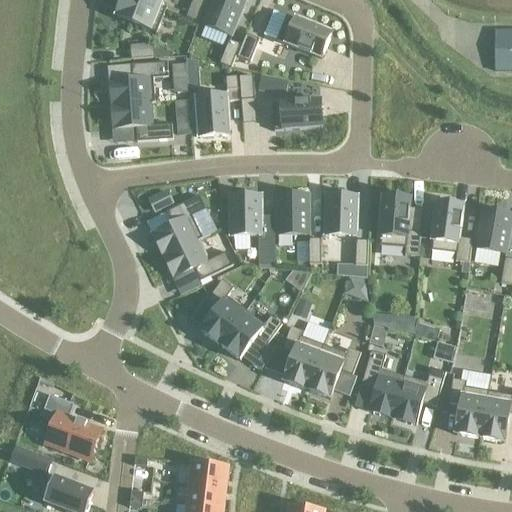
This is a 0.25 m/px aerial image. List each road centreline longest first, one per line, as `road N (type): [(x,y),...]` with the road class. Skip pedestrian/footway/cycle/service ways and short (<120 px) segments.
road 1 (residential): [(318,0),(349,12),(359,29),(353,165),(258,166),(89,188)]
road 2 (residential): [(407,497),(314,470),(133,393)]
road 3 (residential): [(93,367),(125,308),(129,282),(89,188)]
road 4 (residential): [(89,188),(71,104),(80,0)]
